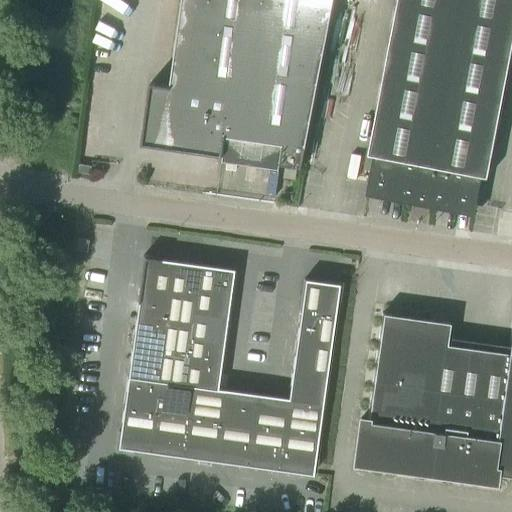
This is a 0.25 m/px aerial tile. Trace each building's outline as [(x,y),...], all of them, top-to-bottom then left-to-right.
[(303,166),(334,0),(183,0),(171,84),(151,81),(150,93),(155,93),(151,123),(151,128),(153,132),(155,136),(159,139),(164,140),(184,143),(184,149),(224,154),(227,134),(284,142),(281,163),(303,166)] [(511,52),(511,0),(398,0),(369,154),(374,155),(367,194),(476,215),(483,175),(488,176),(511,52)] [(90,167),(79,165),(77,172),(89,174),(90,167)] [(297,169),(285,168),(284,177),(296,179),(297,169)] [(89,240),(77,238),(75,250),(87,252),(89,240)] [(116,447),(312,474),(339,282),(321,280),(321,281),(304,278),(287,397),(216,387),(232,269),(160,259),(160,258),(143,255),(116,447)] [(493,471),(511,473),(511,316),(507,351),(446,342),(449,321),(382,312),(367,419),(360,418),(355,459),(492,478),(493,471)]
